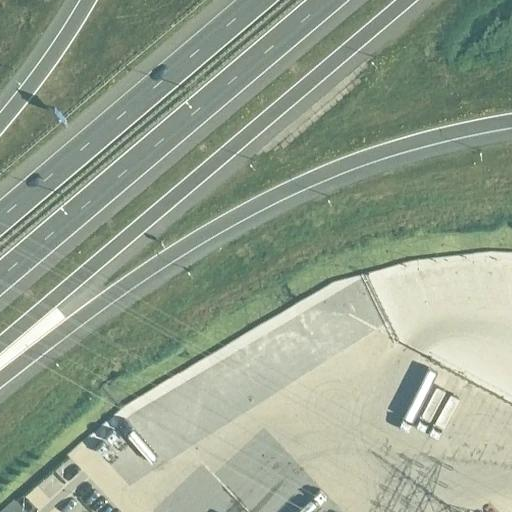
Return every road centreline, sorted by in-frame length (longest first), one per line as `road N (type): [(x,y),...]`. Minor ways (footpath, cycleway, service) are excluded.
road 1 (motorway): [(0,380),(252,206),(387,149),(511,119)]
road 2 (motorway): [(0,350),(409,0)]
road 3 (motorway): [(0,280),(331,0)]
road 4 (motorway): [(259,0),(0,219)]
road 5 (motorway): [(88,0),(0,124)]
